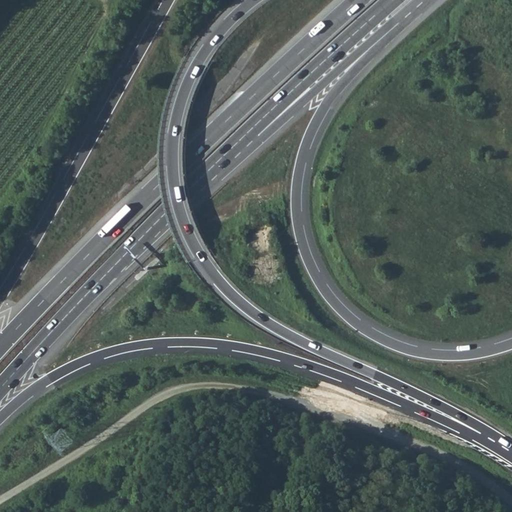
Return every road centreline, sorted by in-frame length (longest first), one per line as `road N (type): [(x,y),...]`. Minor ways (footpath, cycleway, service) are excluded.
road 1 (trunk): [(253,0),(216,35),(184,92),(176,165),(192,239),(221,283),(295,340),(480,428)]
road 2 (track): [(0,500),(147,403),(206,385),(247,389),(377,431),(452,464),(511,504)]
road 3 (trunk): [(511,342),(463,354),(392,342),(337,304),(303,249),(296,189),(308,138),(399,16)]
road 4 (trunk): [(0,418),(47,381),(101,356),(184,344),(257,353),(449,424),(480,428)]
road 5 (trunk): [(357,0),(0,346)]
road 6 (trunk): [(0,388),(246,134)]
road 7 (trunk): [(168,0),(0,297)]
road 8 (trunk): [(246,134),(262,138),(399,16)]
road 9 (trunk): [(246,134),(392,0)]
